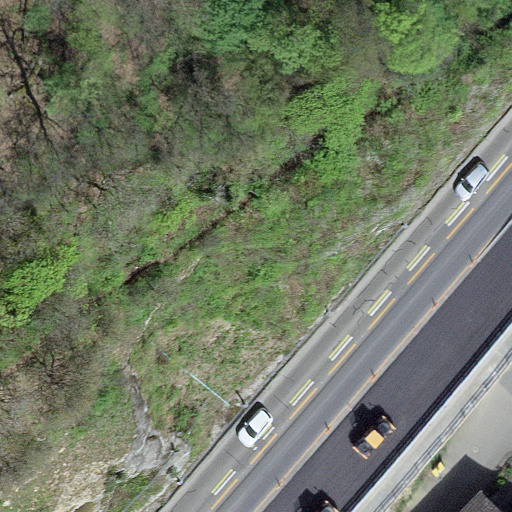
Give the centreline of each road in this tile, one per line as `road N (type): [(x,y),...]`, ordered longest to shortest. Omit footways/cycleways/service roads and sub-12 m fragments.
road 1 (primary): [(511,261),(274,511)]
road 2 (residential): [(424,511),(511,414)]
